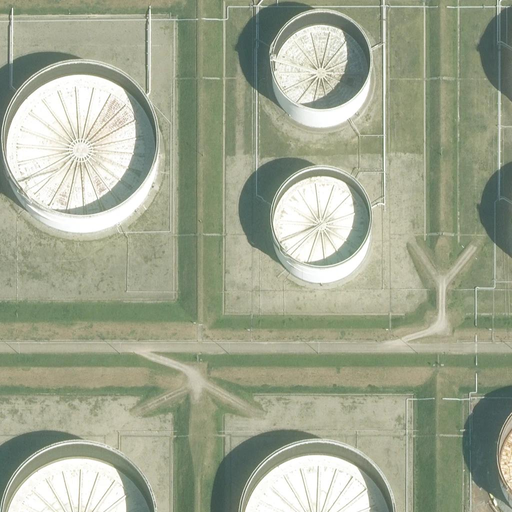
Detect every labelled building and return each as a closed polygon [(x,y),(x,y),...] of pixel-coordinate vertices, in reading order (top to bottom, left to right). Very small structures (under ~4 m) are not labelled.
[(361,115),(371,101),(376,85),(375,67),(369,51),(357,38),(342,30),(325,27),(309,30),(294,37),(283,49),(276,64),(274,80),(277,96),(285,111),(298,121),(313,128),(330,129),(347,125),(361,115)] [(132,217),(151,199),(162,176),(166,151),(162,126),(149,103),(131,85),(107,75),(82,72),(55,78),(32,92),(15,114),(6,139),(7,167),(16,192),(34,213),(57,227),(84,232),(109,229),(132,217)] [(361,273),(371,259),(376,242),(375,225),(369,209),(357,196),(342,188),(325,185),(309,187),(295,195),(283,207),(276,222),(274,238),(277,254),(285,268),(298,279),(313,286),(330,287),(347,282),(361,273)] [(511,511),(511,429),(503,439),(496,458),(494,478),(499,497),(508,511),(511,511)] [(397,511),(396,504),(384,481),(365,464),(342,453),(316,450),(290,456),(267,471),(250,492),(243,511),(397,511)] [(158,511),(158,508),(146,486),(127,468),(104,457),(78,455),(52,461),(29,475),(12,496),(6,511),(158,511)]
